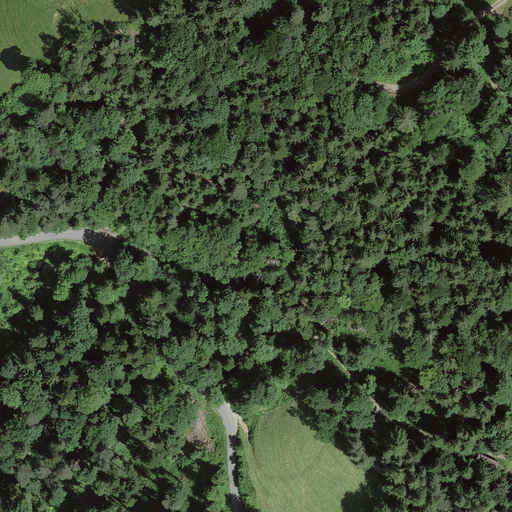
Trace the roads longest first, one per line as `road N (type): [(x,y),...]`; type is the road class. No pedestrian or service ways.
road 1 (track): [(511,459),(409,429),(314,338),(222,316),(141,248),(120,236),(90,236)]
road 2 (unclassified): [(237,511),(226,414),(181,370),(120,259),(90,236),(0,243)]
road 3 (track): [(304,0),(309,29),(333,57),(394,87),(432,75),(467,26),(499,5)]
